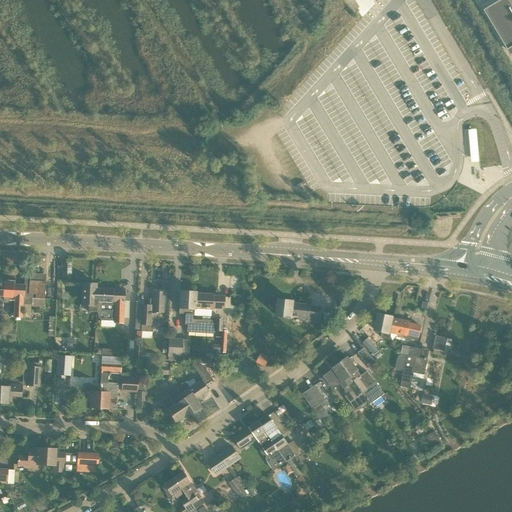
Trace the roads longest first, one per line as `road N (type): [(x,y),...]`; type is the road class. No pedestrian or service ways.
road 1 (tertiary): [(0,237),(373,263)]
road 2 (residential): [(177,449),(350,327),(368,299),(373,263)]
road 3 (residential): [(177,449),(149,431),(0,423)]
road 4 (tertiary): [(373,263),(511,285)]
road 5 (residential): [(70,511),(177,449)]
